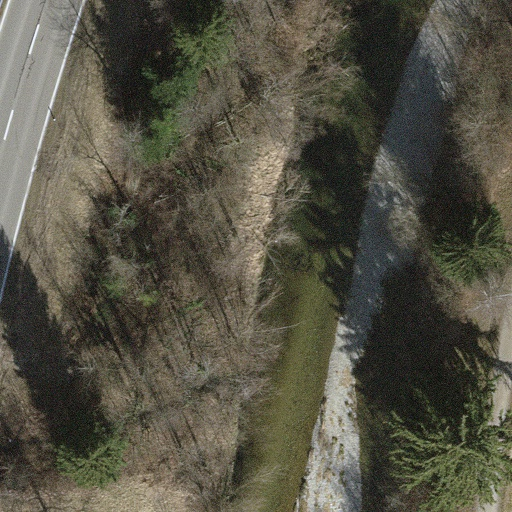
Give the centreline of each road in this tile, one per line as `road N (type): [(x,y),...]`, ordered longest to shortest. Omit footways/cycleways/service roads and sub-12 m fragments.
road 1 (track): [(490,511),(511,334)]
road 2 (primary): [(0,160),(48,0)]
